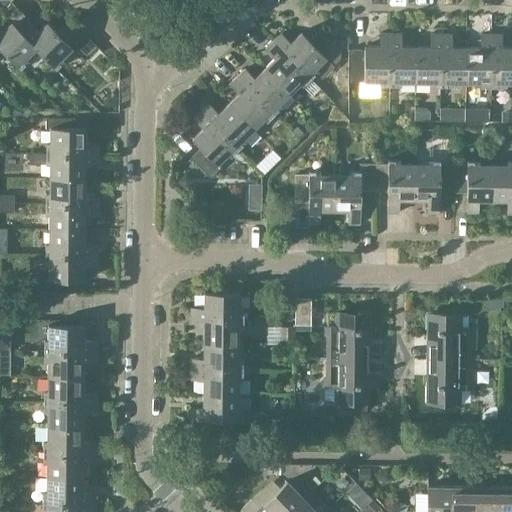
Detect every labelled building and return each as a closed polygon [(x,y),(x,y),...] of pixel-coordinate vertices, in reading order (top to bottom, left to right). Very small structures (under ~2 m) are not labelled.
[(27,23),(29,21),(10,1),(0,11),(0,12),(9,22),(10,21),(31,43),(35,47),(55,68),(63,60),(60,57),(71,47),(46,21),(35,32),(27,23)] [(0,48),(19,68),(27,60),(25,57),(35,47),(31,43),(10,21),(9,22),(0,31),(0,48)] [(388,85),(389,32),(389,26),(378,26),(378,45),(362,45),(362,49),(346,49),(346,81),(362,81),(378,82),(377,85),(388,85)] [(340,58),(339,51),(319,31),(309,41),(299,31),(288,42),(279,32),(271,40),(308,78),(315,72),(322,78),(333,66),(340,58)] [(413,82),(413,46),(399,46),(399,32),(389,32),(388,85),(399,85),(399,82),(413,82)] [(439,86),(439,33),(428,33),(428,46),(413,46),(413,82),(428,82),(428,85),(439,86)] [(464,82),(464,46),(449,46),(449,33),(439,33),(439,86),(449,86),(449,82),(464,82)] [(489,86),(490,33),(479,33),(479,46),(464,46),(464,82),(478,82),(478,86),(489,86)] [(511,82),(511,46),(500,47),(500,33),(490,33),(489,86),(500,86),(500,83),(511,82)] [(301,85),(308,78),(271,40),(264,47),(273,57),(263,67),(288,93),(299,83),(301,85)] [(278,103),(288,93),(263,67),(252,77),(243,68),(235,76),(272,113),(280,106),(278,103)] [(265,120),(272,113),(235,76),(228,83),(237,92),(226,102),(252,128),(263,118),(265,120)] [(242,139),(252,128),(226,102),(216,113),(207,104),(199,111),(236,149),(244,141),(242,139)] [(344,124),(359,124),(360,111),(345,110),(344,124)] [(229,156),(236,149),(199,111),(192,118),(201,128),(190,138),(199,147),(189,157),(209,177),(220,167),(216,163),(226,154),(229,156)] [(74,127),(74,117),(45,117),(44,128),(49,128),(49,142),(45,142),(45,153),(98,153),(98,142),(85,142),(85,127),(74,127)] [(98,164),(98,153),(45,153),(26,153),(26,163),(45,164),(45,163),(48,163),(48,178),(84,178),(84,164),(98,164)] [(412,198),(412,163),(398,162),(398,159),(387,159),(387,163),(373,162),(373,190),(387,190),(386,211),(397,211),(397,198),(412,198)] [(452,191),(452,163),(438,163),(438,160),(427,160),(427,163),(412,163),(412,198),(427,198),(427,211),(438,212),(438,190),(452,191)] [(491,199),(492,163),(477,163),(477,160),(466,160),(466,163),(452,163),(452,191),(466,191),(466,212),(477,212),(477,199),(491,199)] [(511,160),(506,160),(506,163),(492,163),(491,199),(506,199),(506,212),(511,212),(511,160)] [(373,190),(373,162),(358,162),(358,170),(348,170),(348,173),(333,173),(333,209),(348,209),(348,222),(359,222),(359,190),(373,190)] [(333,209),(333,173),(319,173),(319,170),(307,170),(307,173),(294,173),(293,202),(307,202),(307,222),(318,222),(318,209),(333,209)] [(84,193),(84,178),(48,178),(48,192),(45,192),(45,203),(98,204),(98,193),(84,193)] [(0,211),(13,212),(13,203),(0,202),(0,211)] [(97,214),(98,204),(45,203),(45,214),(48,214),(48,228),(84,229),(84,214),(97,214)] [(84,243),(84,229),(48,228),(48,243),(44,243),(44,253),(97,254),(97,243),(84,243)] [(97,265),(97,254),(44,253),(44,264),(47,264),(47,279),(44,279),(44,291),(76,291),(76,279),(83,279),(83,264),(97,265)] [(190,317),(242,318),(242,307),(239,307),(239,292),(203,292),(203,307),(190,307),(190,317)] [(278,318),(290,319),(291,298),(279,297),(278,318)] [(310,324),(310,298),(295,298),(295,324),(310,324)] [(327,356),(370,357),(370,329),(367,329),(367,313),(338,312),(338,325),(327,325),(327,356)] [(425,357),(468,358),(468,326),(458,326),(458,314),(429,313),(429,330),(426,330),(425,357)] [(242,329),(242,318),(190,317),(190,328),(203,328),(203,342),(239,343),(239,329),(242,329)] [(9,324),(0,323),(0,350),(8,350),(9,350),(9,324)] [(43,350),(96,351),(96,340),(82,340),(83,324),(46,324),(46,340),(43,340),(43,350)] [(238,358),(239,343),(203,342),(203,357),(189,357),(189,368),(242,368),(242,358),(238,358)] [(96,361),(96,351),(43,350),(43,360),(46,360),(46,375),(82,376),(82,361),(96,361)] [(369,409),(370,357),(327,356),(326,387),(333,387),(333,403),(340,404),(340,409),(369,409)] [(468,389),(468,358),(425,357),(425,385),(428,385),(428,402),(457,402),(457,389),(468,389)] [(242,379),(242,368),(189,368),(189,378),(202,378),(202,393),(238,394),(238,379),(242,379)] [(82,390),(82,376),(46,375),(46,390),(43,390),(42,401),(95,401),(95,390),(82,390)] [(238,408),(238,394),(202,393),(202,407),(189,407),(189,419),(241,419),(241,408),(238,408)] [(95,412),(95,401),(42,401),(42,411),(46,411),(46,426),(82,426),(82,412),(95,412)] [(82,441),(82,426),(46,426),(46,440),(42,440),(42,451),(95,451),(95,441),(82,441)] [(95,462),(95,451),(42,451),(42,462),(45,462),(45,476),(81,477),(81,462),(95,462)] [(81,491),(81,477),(45,476),(45,491),(42,491),(42,502),(94,502),(94,491),(81,491)] [(289,511),(304,498),(286,481),(253,511),(289,511)] [(450,511),(451,486),(426,486),(425,511),(450,511)] [(474,511),(475,486),(451,486),(450,511),(474,511)] [(498,511),(499,487),(475,486),(474,511),(498,511)] [(511,511),(511,486),(499,487),(498,511),(511,511)] [(316,511),(304,498),(289,511),(316,511)] [(94,511),(94,502),(42,502),(41,511),(45,511),(44,511),(94,511)]
